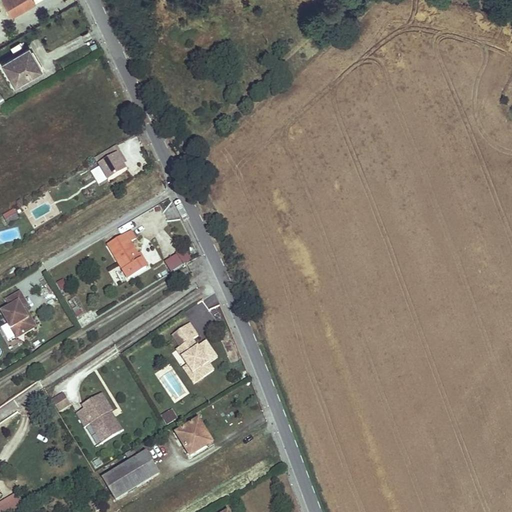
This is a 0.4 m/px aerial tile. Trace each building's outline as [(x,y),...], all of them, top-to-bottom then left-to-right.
[(2,0),(12,17),(35,3),(33,0),(2,0)] [(35,62),(37,61),(29,48),(2,64),(15,85),(40,71),(35,62)] [(135,149),(142,147),(137,137),(131,139),(135,149)] [(108,182),(127,171),(124,165),(122,161),(124,160),(116,146),(95,159),(108,182)] [(19,219),(14,210),(4,216),(8,225),(19,219)] [(131,242),(136,239),(131,232),(108,245),(128,279),(147,269),(138,255),(131,242)] [(178,254),(184,264),(192,259),(186,249),(178,254)] [(141,253),(138,255),(147,269),(149,267),(141,253)] [(164,262),(170,272),(183,265),(177,254),(164,262)] [(11,307),(2,313),(17,339),(36,327),(28,313),(26,315),(23,310),(29,307),(20,293),(7,300),(11,307)] [(209,363),(198,347),(193,340),(198,336),(190,324),(172,336),(180,348),(176,351),(187,366),(193,375),(198,371),(203,378),(214,370),(209,363)] [(209,363),(218,358),(206,342),(198,347),(209,363)] [(165,364),(156,377),(164,382),(173,369),(165,364)] [(203,378),(198,371),(193,375),(187,366),(183,369),(194,384),(203,378)] [(63,394),(53,400),(60,412),(71,405),(63,394)] [(83,406),(85,409),(77,414),(86,428),(91,424),(103,443),(119,434),(108,414),(111,412),(112,411),(102,394),(83,406)] [(178,418),(173,410),(161,416),(167,425),(178,418)] [(119,434),(122,432),(111,412),(108,414),(119,434)] [(201,432),(204,430),(199,421),(177,434),(191,457),(209,446),(201,432)] [(204,430),(201,432),(209,446),(213,444),(204,430)] [(116,501),(160,474),(147,452),(102,479),(106,484),(116,501)] [(99,459),(93,462),(96,467),(102,464),(99,459)] [(0,503),(0,511),(14,511),(25,506),(17,493),(0,503)] [(96,511),(104,507),(101,503),(93,507),(96,511)]
